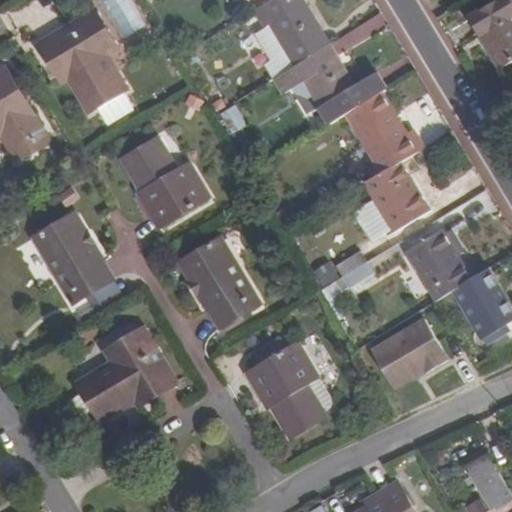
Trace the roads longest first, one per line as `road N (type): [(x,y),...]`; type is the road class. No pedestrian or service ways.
road 1 (residential): [(256,511),(355,455),(511,383)]
road 2 (tertiary): [(401,0),(511,183)]
